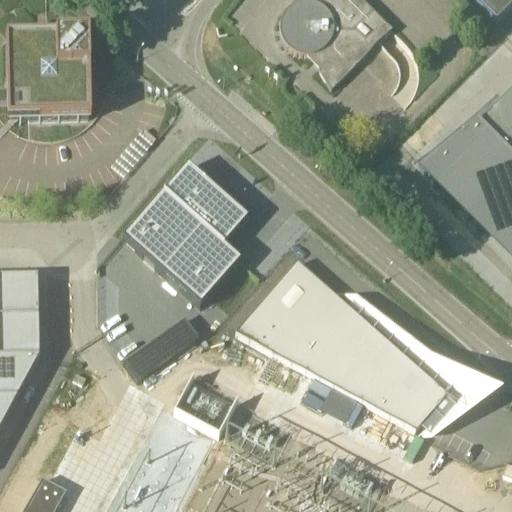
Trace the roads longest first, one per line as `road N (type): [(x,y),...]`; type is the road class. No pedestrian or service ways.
road 1 (tertiary): [(511,367),(207,103)]
road 2 (unclassified): [(207,103),(102,227),(66,247),(0,239)]
